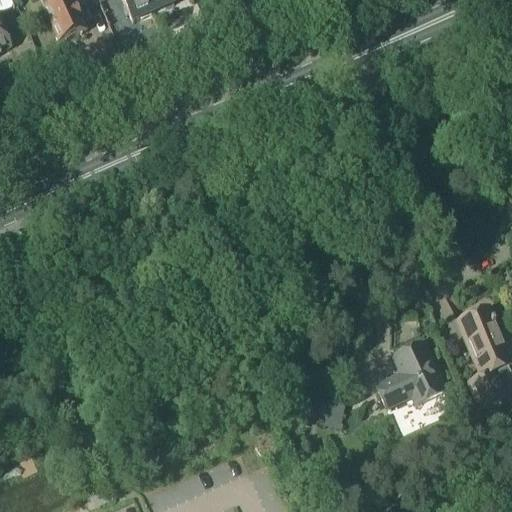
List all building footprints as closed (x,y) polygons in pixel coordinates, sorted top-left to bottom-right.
[(0,0),(0,52),(7,49),(0,33),(0,15),(12,10),(7,0),(0,0)] [(67,0),(48,0),(39,4),(59,48),(83,37),(80,31),(89,27),(90,23),(82,5),(78,4),(71,7),(67,0)] [(95,0),(98,5),(107,1),(108,3),(114,0),(118,0),(131,28),(152,18),(143,0),(95,0)] [(143,0),(152,18),(172,10),(170,5),(182,0),(143,0)] [(505,403),(499,391),(506,387),(509,380),(506,373),(511,370),(487,320),(456,334),(480,384),(468,390),(480,416),(505,403)] [(443,400),(420,352),(392,365),(400,383),(374,395),(384,416),(410,404),(414,413),(443,400)]
